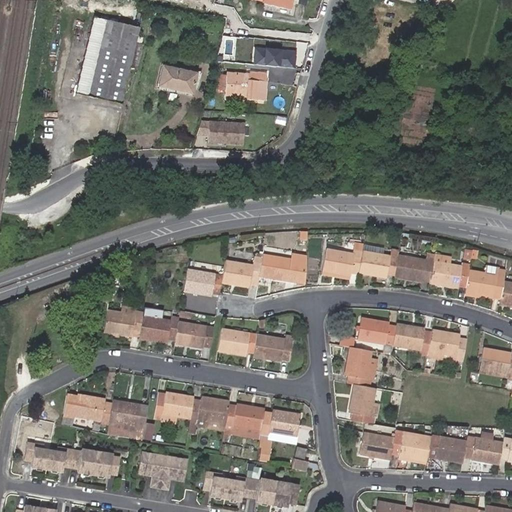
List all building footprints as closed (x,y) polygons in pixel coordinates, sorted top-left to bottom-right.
[(254,0),(261,1),(290,8),(291,0),(254,0)] [(288,15),(290,8),(261,1),(259,8),(288,15)] [(89,96),(107,21),(94,18),(76,93),(89,96)] [(119,103),(138,28),(107,21),(89,96),(119,103)] [(256,48),(254,65),(296,69),(297,51),(256,48)] [(155,81),(176,88),(179,69),(160,63),(155,81)] [(179,69),(176,88),(187,91),(192,73),(179,69)] [(246,100),(263,101),(265,74),(249,73),(249,76),(226,74),(224,95),(244,96),(246,97),(246,100)] [(243,105),(244,96),(224,95),(223,103),(243,105)] [(243,123),(207,121),(206,142),(242,144),(243,123)] [(314,160),(308,154),(304,159),(308,164),(314,160)] [(356,271),(360,250),(352,249),(351,253),(322,248),(319,269),(348,274),(348,272),(356,273),(356,271)] [(463,258),(470,260),(471,258),(472,250),(464,248),(463,258)] [(394,276),(397,255),(388,254),(388,255),(360,250),(356,271),(384,276),(384,274),(394,276)] [(288,257),(260,252),(259,262),(257,274),(285,278),(286,276),(292,277),(295,255),(289,254),(288,257)] [(425,260),(397,255),(394,276),(422,281),(425,260)] [(451,258),(434,255),(433,261),(450,264),(451,258)] [(251,264),(223,260),(221,270),(220,280),(248,285),(249,282),(256,283),(257,274),(259,262),(251,261),(251,264)] [(469,269),(470,264),(462,263),(461,266),(450,264),(433,261),(430,282),(458,286),(458,285),(466,286),(469,269)] [(486,265),(485,272),(497,274),(497,270),(504,271),(504,269),(499,268),(499,267),(486,265)] [(213,272),(185,267),(181,289),(209,293),(210,290),(218,291),(220,280),(221,270),(213,269),(213,272)] [(502,280),(504,271),(497,270),(497,274),(485,272),(469,269),(466,286),(466,290),(481,292),(494,294),(494,292),(500,293),(502,280)] [(511,281),(502,280),(500,293),(500,297),(499,302),(511,304),(511,281)] [(140,315),(141,312),(133,311),(133,314),(120,312),(105,309),(101,330),(130,335),(130,332),(137,333),(140,315)] [(389,353),(391,344),(396,324),(388,323),(389,320),(361,314),(356,337),(383,343),(381,351),(389,353)] [(140,315),(137,333),(137,336),(165,340),(166,337),(173,339),(176,321),(177,318),(169,316),(168,320),(140,315)] [(173,342),(208,347),(212,327),(176,321),(173,339),(173,342)] [(420,352),(427,353),(428,350),(431,332),(424,331),(425,328),(396,322),(396,324),(391,344),(421,349),(420,352)] [(220,328),(217,348),(244,353),(245,349),(252,351),(255,334),(220,328)] [(455,359),(463,360),(466,339),(459,338),(460,334),(432,329),(431,332),(428,350),(456,354),(455,359)] [(255,334),(252,351),(251,354),(281,359),(281,356),(288,357),(292,335),(285,334),(284,338),(255,334)] [(352,346),(353,337),(339,335),(337,344),(346,346),(346,345),(352,346)] [(345,382),(352,383),(366,386),(367,379),(363,378),(367,349),(352,346),(346,345),(346,346),(342,374),(346,375),(345,382)] [(511,355),(508,355),(509,351),(480,346),(476,367),(505,371),(504,376),(511,377),(511,355)] [(368,416),(373,387),(366,386),(352,383),(348,412),(351,413),(349,420),(364,422),(371,424),(372,416),(368,416)] [(187,418),(191,397),(156,391),(152,418),(160,419),(160,414),(187,418)] [(106,424),(106,420),(109,401),(103,400),(103,397),(75,392),(74,395),(64,393),(60,416),(68,417),(71,418),(71,414),(99,419),(98,422),(106,424)] [(140,435),(145,408),(146,402),(110,396),(109,401),(106,420),(106,424),(105,429),(140,435)] [(222,423),(225,402),(191,397),(187,418),(187,422),(185,432),(193,433),(194,425),(193,425),(194,419),(222,423)] [(261,407),(225,402),(222,423),(221,429),(229,430),(230,424),(258,428),(260,409),(261,407)] [(258,428),(257,439),(256,445),(257,445),(257,459),(266,460),(268,446),(263,446),(265,437),(269,437),(293,440),(297,412),(268,408),(268,411),(260,409),(258,428)] [(68,417),(60,416),(59,423),(67,424),(68,417)] [(221,429),(222,423),(194,419),(193,425),(194,425),(221,429)] [(394,429),(394,428),(371,424),(364,422),(359,454),(389,459),(390,453),(393,433),(394,429)] [(258,428),(230,424),(229,430),(228,435),(257,439),(258,428)] [(430,435),(394,429),(393,433),(430,439),(430,435)] [(393,433),(390,453),(397,454),(397,455),(426,460),(428,448),(430,439),(393,433)] [(465,441),(465,440),(430,434),(430,435),(430,439),(428,448),(436,449),(435,457),(462,461),(463,456),(465,441)] [(463,456),(498,462),(499,457),(502,441),(474,436),(466,435),(465,440),(465,441),(463,456)] [(511,438),(503,437),(502,441),(499,457),(507,458),(507,459),(511,460),(511,438)] [(47,469),(48,464),(51,451),(44,450),(46,445),(29,442),(26,460),(33,461),(31,466),(47,469)] [(51,451),(48,464),(47,469),(63,472),(64,466),(72,468),(75,451),(58,447),(57,452),(51,451)] [(298,455),(299,448),(290,447),(289,453),(298,455)] [(94,475),(98,452),(82,449),(82,452),(75,451),(72,468),(79,469),(78,472),(94,475)] [(98,452),(94,475),(109,478),(110,474),(118,475),(121,459),(113,457),(113,455),(98,452)] [(144,457),(142,474),(145,475),(145,472),(153,474),(153,477),(151,485),(158,487),(164,457),(156,455),(156,459),(144,457)] [(172,458),(164,457),(158,487),(166,488),(168,480),(169,476),(175,477),(175,481),(183,482),(185,464),(171,462),(172,458)] [(225,501),(228,483),(220,482),(221,477),(207,475),(204,493),(211,494),(210,498),(225,501)] [(225,501),(241,503),(242,499),(250,500),(252,483),(236,480),(236,484),(228,483),(225,501)] [(272,507),(275,488),(269,487),(269,483),(261,482),(261,484),(252,483),(250,500),(258,501),(257,504),(272,507)] [(284,490),(275,488),(272,507),(287,510),(288,506),(296,507),(298,491),(290,490),(291,487),(284,486),(284,490)] [(374,511),(410,511),(411,509),(403,508),(404,503),(378,498),(374,511)] [(410,511),(447,511),(448,508),(413,502),(411,509),(410,511)] [(483,511),(484,509),(449,503),(448,508),(447,511),(483,511)] [(511,511),(511,507),(485,503),(484,509),(483,511),(511,511)]
